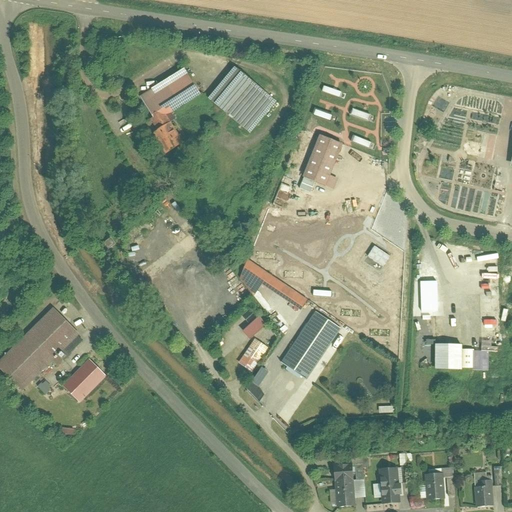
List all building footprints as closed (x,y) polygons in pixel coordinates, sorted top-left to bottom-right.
[(276,102),(236,66),(210,96),(250,132),(276,102)] [(202,96),(186,68),(142,93),(158,121),(202,96)] [(367,121),(369,115),(353,109),(351,115),(367,121)] [(343,143),(322,134),(305,176),(326,185),(343,143)] [(353,142),(368,148),(370,143),(355,137),(353,142)] [(358,201),(355,213),(374,218),(377,206),(358,201)] [(265,222),(278,227),(283,213),(271,208),(265,222)] [(382,267),(390,257),(375,246),(367,257),(382,267)] [(308,300),(248,259),(240,279),(249,291),(255,297),(263,285),(301,311),(308,300)] [(77,334),(48,304),(0,351),(0,365),(15,381),(54,342),(61,349),(77,334)] [(340,329),(314,312),(280,364),(305,381),(340,329)] [(242,332),(250,340),(266,324),(258,316),(242,332)] [(269,348),(256,339),(239,363),(252,373),(269,348)] [(464,344),(436,344),(436,369),(463,369),(464,344)] [(79,404),(107,377),(89,359),(62,386),(79,404)] [(261,370),(252,382),(258,386),(267,375),(261,370)] [(353,463),(334,465),(337,507),(357,506),(353,463)] [(495,486),(502,485),(501,467),(494,467),(495,486)] [(400,502),(397,468),(380,470),(383,504),(400,502)] [(443,474),(425,476),(427,501),(445,499),(443,474)] [(494,486),(475,488),(476,506),(495,505),(494,486)]
